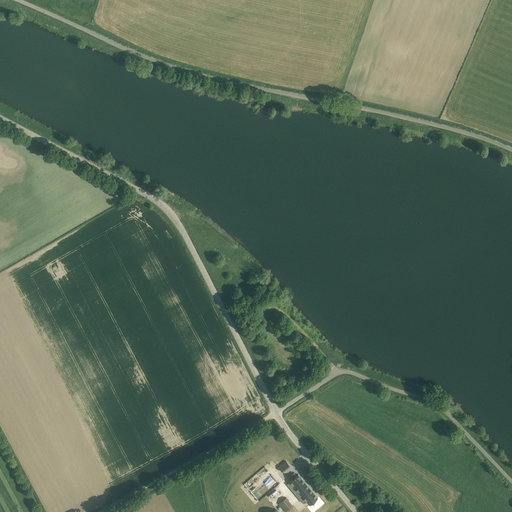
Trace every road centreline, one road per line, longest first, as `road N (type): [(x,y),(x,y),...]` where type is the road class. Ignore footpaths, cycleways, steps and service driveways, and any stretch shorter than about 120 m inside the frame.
road 1 (unclassified): [(511,149),(424,120),(188,71),(12,0)]
road 2 (tertiary): [(275,412),(165,206),(0,117)]
road 3 (unclassified): [(511,482),(433,403),(348,373),(275,412)]
road 4 (track): [(102,511),(275,412)]
road 5 (tertiary): [(356,511),(275,412)]
